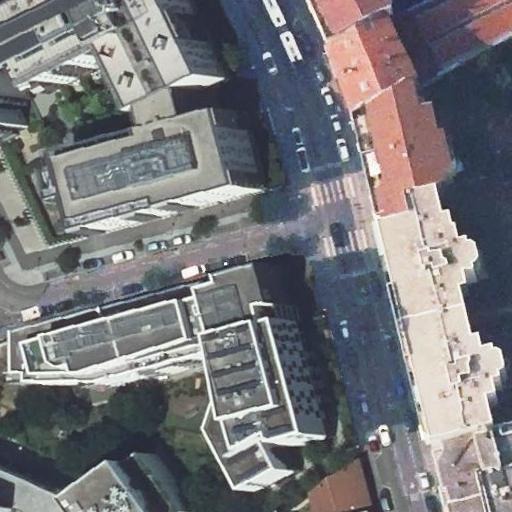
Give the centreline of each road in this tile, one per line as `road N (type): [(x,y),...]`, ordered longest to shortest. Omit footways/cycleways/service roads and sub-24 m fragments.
road 1 (residential): [(0,284),(6,296),(342,214)]
road 2 (secondary): [(418,511),(342,214)]
road 3 (secondary): [(342,214),(285,40),(263,0)]
